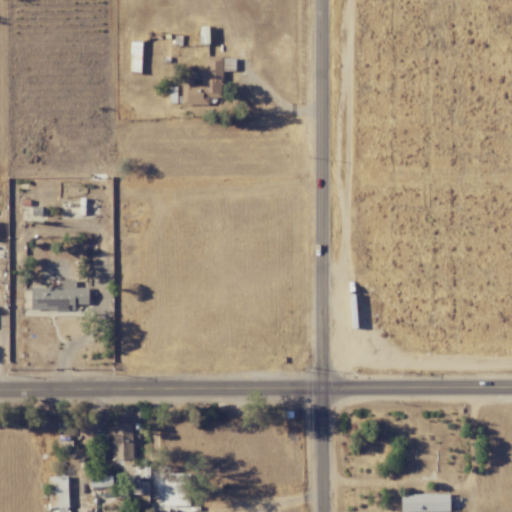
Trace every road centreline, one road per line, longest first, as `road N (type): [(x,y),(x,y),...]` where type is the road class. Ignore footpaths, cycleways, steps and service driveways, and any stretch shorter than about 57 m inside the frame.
road 1 (secondary): [(322,0),(325,511)]
road 2 (tertiary): [(0,388),(511,386)]
